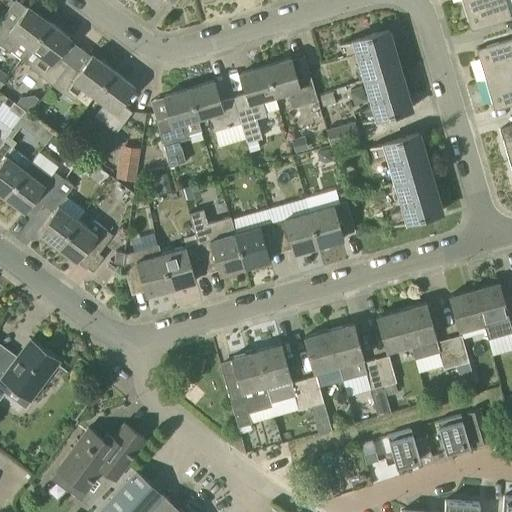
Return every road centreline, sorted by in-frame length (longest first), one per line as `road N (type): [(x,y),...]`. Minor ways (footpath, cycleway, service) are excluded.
road 1 (residential): [(133,336),(489,239)]
road 2 (residential): [(352,0),(176,50),(146,47),(83,0)]
road 3 (residential): [(309,511),(136,389),(133,336)]
road 4 (residential): [(489,239),(416,5),(405,0)]
road 5 (residential): [(133,336),(108,328),(0,251)]
